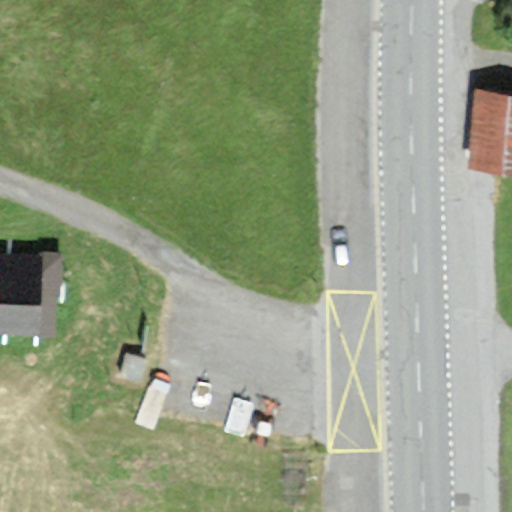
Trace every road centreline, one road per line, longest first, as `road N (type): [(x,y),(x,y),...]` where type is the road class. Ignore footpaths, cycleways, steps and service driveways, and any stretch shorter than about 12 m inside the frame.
road 1 (primary): [(419,331),(412,0)]
road 2 (primary): [(423,511),(419,331)]
